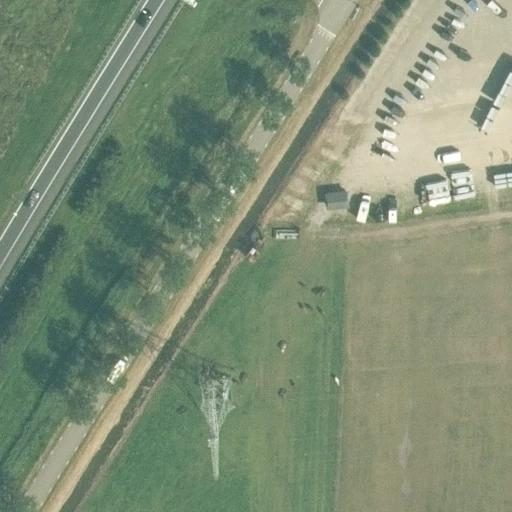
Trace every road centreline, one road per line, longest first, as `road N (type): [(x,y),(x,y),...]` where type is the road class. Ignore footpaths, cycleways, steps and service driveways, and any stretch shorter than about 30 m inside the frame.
road 1 (unclassified): [(23,511),(343,0)]
road 2 (motorway): [(0,252),(155,0)]
